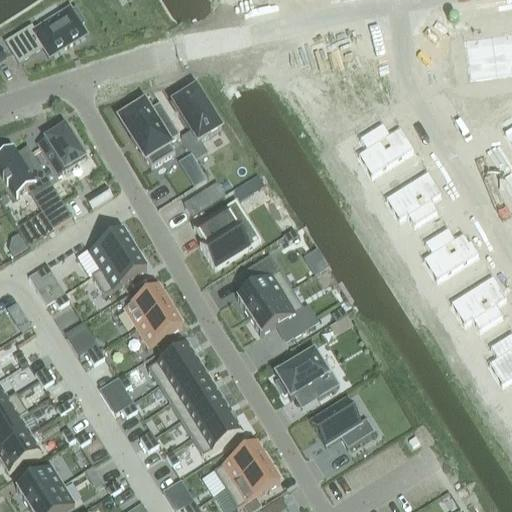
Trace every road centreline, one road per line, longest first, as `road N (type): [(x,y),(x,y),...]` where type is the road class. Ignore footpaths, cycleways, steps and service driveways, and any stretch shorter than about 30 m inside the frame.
road 1 (residential): [(69,82),(323,511)]
road 2 (residential): [(69,82),(391,2)]
road 3 (residential): [(511,255),(409,101),(391,2)]
